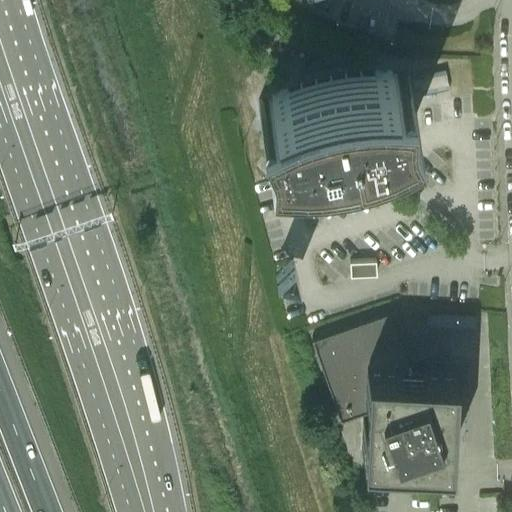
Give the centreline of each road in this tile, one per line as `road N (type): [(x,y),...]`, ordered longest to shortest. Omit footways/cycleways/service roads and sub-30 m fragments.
road 1 (motorway): [(149,511),(122,408),(0,59)]
road 2 (motorway): [(48,511),(0,383)]
road 3 (unclassified): [(511,127),(511,0)]
